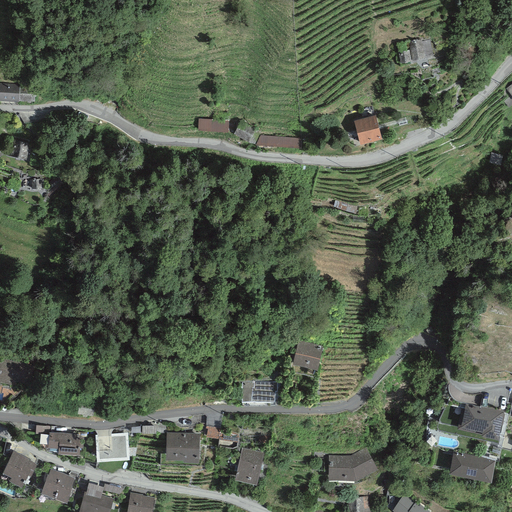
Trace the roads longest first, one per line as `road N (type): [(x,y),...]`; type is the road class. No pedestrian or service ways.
road 1 (residential): [(0,416),(97,425),(217,408),(334,408),(355,400),(398,354),(421,343),(440,348),(464,386),(511,383)]
road 2 (residential): [(511,62),(436,132),(355,160),(155,139),(77,103),(0,108)]
road 3 (residential): [(264,511),(219,495),(87,471),(0,430)]
